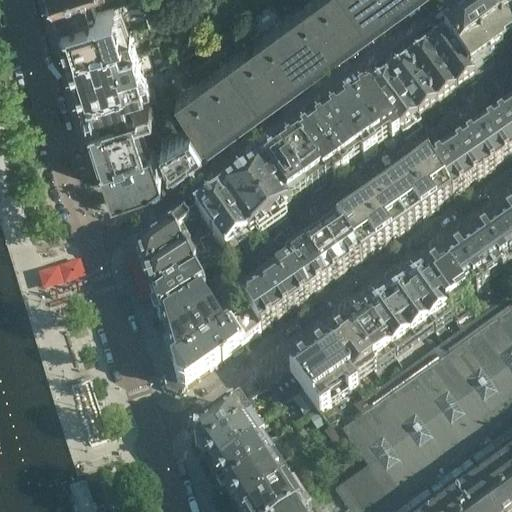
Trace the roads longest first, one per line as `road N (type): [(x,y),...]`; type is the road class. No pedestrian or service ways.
road 1 (residential): [(151,437),(511,189)]
road 2 (residential): [(91,249),(450,0)]
road 3 (residential): [(91,249),(15,0)]
road 4 (residential): [(151,437),(91,249)]
